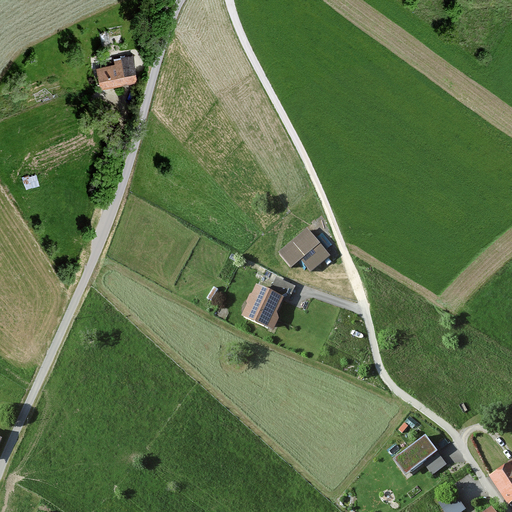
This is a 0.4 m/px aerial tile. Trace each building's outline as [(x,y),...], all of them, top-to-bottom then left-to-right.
[(118,29),(99,35),(103,48),(122,43),(118,29)] [(111,65),(92,69),(96,89),(115,85),(111,65)] [(304,232),(275,256),(287,272),(297,263),(308,276),(327,260),(304,232)] [(266,296),(251,289),(237,320),(270,335),(290,289),(273,281),(266,296)] [(421,440),(391,463),(403,479),(421,465),(430,477),(442,468),(421,440)] [(511,462),(489,478),(506,505),(511,501),(511,462)] [(438,499),(447,511),(456,511),(466,505),(454,488),(438,499)]
